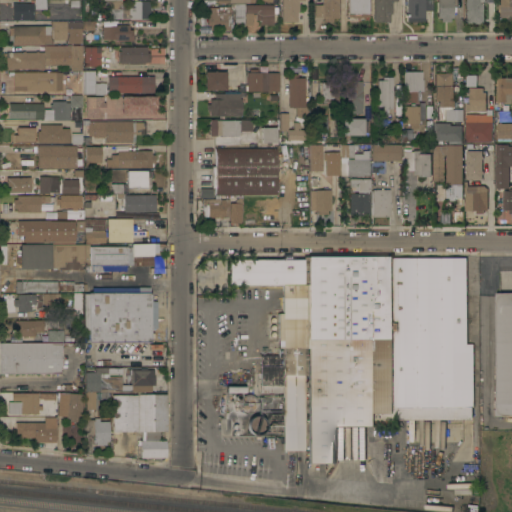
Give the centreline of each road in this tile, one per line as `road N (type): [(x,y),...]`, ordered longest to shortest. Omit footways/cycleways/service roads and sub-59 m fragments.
road 1 (residential): [(182,0),(179,474)]
road 2 (residential): [(183,50),(511,48)]
road 3 (residential): [(183,242),(511,241)]
road 4 (residential): [(0,457),(179,474)]
